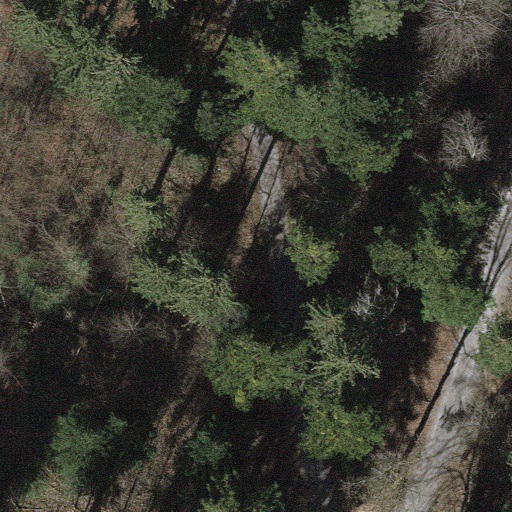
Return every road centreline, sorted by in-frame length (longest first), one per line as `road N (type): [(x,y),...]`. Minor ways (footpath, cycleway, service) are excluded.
road 1 (track): [(344,511),(250,0)]
road 2 (track): [(405,511),(511,208)]
